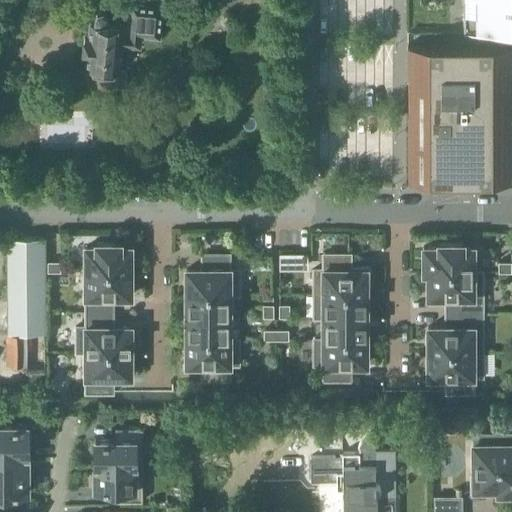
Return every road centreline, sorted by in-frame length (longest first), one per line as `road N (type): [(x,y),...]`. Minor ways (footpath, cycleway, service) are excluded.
road 1 (residential): [(305,0),(304,212)]
road 2 (residential): [(158,211),(158,384)]
road 3 (residential): [(397,213),(397,386)]
road 4 (residential): [(0,210),(158,211)]
road 5 (residential): [(158,211),(304,212)]
